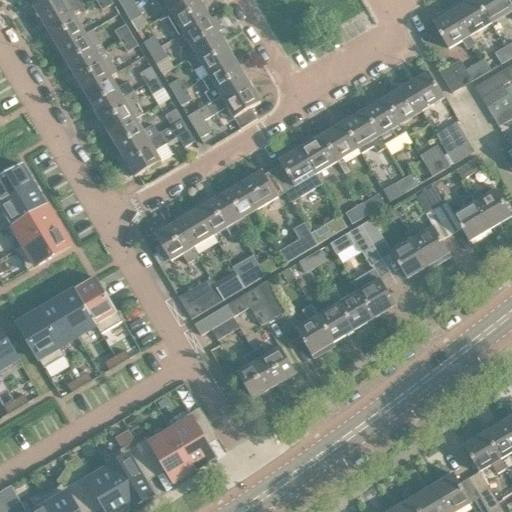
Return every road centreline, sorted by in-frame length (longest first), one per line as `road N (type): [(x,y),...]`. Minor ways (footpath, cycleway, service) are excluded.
road 1 (tertiary): [(272,491),(511,315)]
road 2 (residential): [(301,96),(288,113),(110,226)]
road 3 (residential): [(195,364),(0,476)]
road 4 (residential): [(110,226),(0,42)]
road 5 (residential): [(195,364),(115,235)]
road 6 (residential): [(272,491),(195,364)]
road 7 (residential): [(0,300),(115,235)]
road 8 (residential): [(384,14),(384,41),(301,96)]
